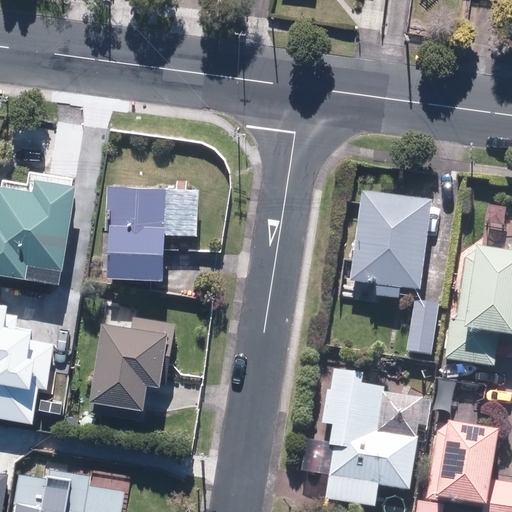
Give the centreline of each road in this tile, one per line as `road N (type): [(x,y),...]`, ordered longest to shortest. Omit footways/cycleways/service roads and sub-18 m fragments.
road 1 (residential): [(234,511),(301,87)]
road 2 (secondary): [(0,46),(301,87)]
road 3 (secondary): [(301,87),(511,115)]
